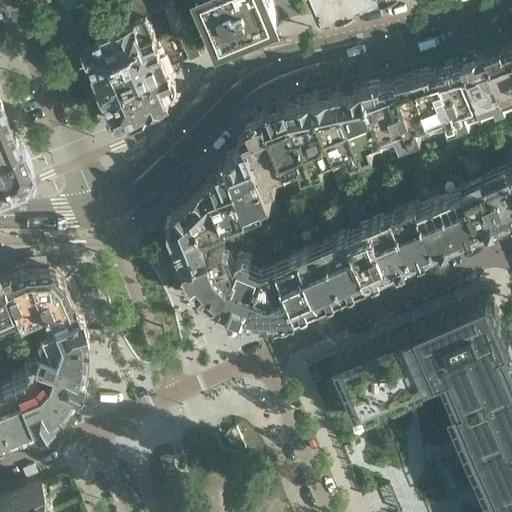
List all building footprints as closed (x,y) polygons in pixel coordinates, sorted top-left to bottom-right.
[(175,0),(126,0),(134,18),(147,12),(164,5),(175,0)] [(189,26),(178,0),(175,0),(164,5),(175,32),(179,30),(189,26)] [(278,17),(271,0),(203,0),(220,41),(278,17)] [(158,39),(158,38),(147,12),(134,18),(85,39),(86,41),(85,45),(88,52),(91,55),(96,66),(158,39)] [(201,53),(189,26),(179,30),(190,58),(201,53)] [(511,90),(511,39),(511,37),(503,41),(503,40),(484,47),(504,94),(511,90)] [(169,66),(158,39),(96,66),(101,78),(101,82),(103,88),(107,91),(107,92),(169,66)] [(504,94),(484,47),(463,55),(479,93),(483,102),(504,94)] [(479,93),(463,55),(438,62),(459,112),(469,108),(465,99),(479,93)] [(459,112),(438,62),(414,70),(431,109),(441,105),(446,117),(459,112)] [(170,98),(169,95),(171,94),(172,93),(173,92),(174,91),(175,90),(176,88),(176,86),(176,85),(176,83),(176,82),(176,81),(169,66),(107,92),(112,104),(112,108),(114,114),(118,117),(119,120),(124,117),(127,124),(133,126),(144,122),(146,115),(144,109),(170,98)] [(431,109),(414,70),(387,76),(410,128),(420,124),(416,115),(431,109)] [(410,128),(387,76),(363,81),(383,126),(393,122),(398,133),(410,128)] [(383,126),(363,81),(338,87),(363,148),(374,143),(369,132),(383,126)] [(363,148),(338,87),(313,92),(333,140),(335,146),(346,141),(351,153),(363,148)] [(333,140),(313,92),(288,97),(314,161),(325,156),(320,145),(333,140)] [(314,161),(288,97),(263,107),(285,161),(286,165),(299,159),(302,166),(314,161)] [(285,161),(263,107),(248,113),(252,122),(243,126),(246,133),(266,182),(276,177),(271,166),(285,161)] [(0,148),(17,141),(6,116),(0,118),(0,148)] [(270,191),(266,182),(246,133),(238,137),(241,146),(226,152),(229,159),(248,207),(250,209),(264,203),(261,195),(270,191)] [(0,183),(21,174),(26,163),(17,141),(0,148),(0,183)] [(248,207),(229,159),(220,162),(223,170),(207,176),(224,216),(248,207)] [(511,212),(511,167),(511,166),(510,163),(488,173),(507,215),(511,212)] [(507,215),(488,173),(465,183),(483,225),(507,215)] [(224,216),(207,176),(188,196),(202,229),(225,219),(224,216)] [(483,225),(465,183),(442,193),(460,235),(483,225)] [(460,235),(442,193),(419,203),(438,245),(460,235)] [(210,248),(202,229),(188,196),(182,200),(183,201),(175,207),(174,206),(172,208),(171,224),(173,227),(174,227),(186,255),(185,256),(186,258),(210,248)] [(438,245),(419,203),(417,198),(405,203),(407,208),(397,213),(415,255),(438,245)] [(415,255),(397,213),(385,218),(382,213),(371,218),(391,265),(415,255)] [(391,265),(371,218),(359,223),(362,228),(350,234),(368,275),(391,265)] [(368,275),(350,234),(347,228),(336,233),(338,239),(326,244),(345,286),(368,275)] [(219,298),(236,262),(235,261),(231,258),(225,242),(210,248),(186,258),(188,263),(191,268),(195,274),(199,280),(203,285),(208,289),(213,293),(219,298)] [(345,286),(326,244),(315,249),(312,244),(301,249),(321,296),(345,286)] [(321,296),(301,249),(289,254),(291,259),(280,264),(298,306),(321,296)] [(245,309),(260,273),(262,269),(249,263),(251,259),(253,255),(243,250),(239,252),(235,261),(236,262),(219,298),(225,301),(231,304),(238,307),(245,309)] [(264,265),(251,259),(249,263),(262,269),(264,265)] [(76,305),(63,274),(54,265),(47,261),(47,262),(24,264),(41,305),(46,318),(76,305)] [(41,305),(24,264),(24,263),(10,269),(8,264),(0,266),(0,271),(15,308),(18,315),(41,305)] [(298,306),(280,264),(264,271),(263,274),(260,273),(245,309),(249,310),(256,311),(263,312),(267,312),(270,312),(277,311),(284,310),(291,309),(298,306)] [(0,314),(15,308),(0,271),(0,314)] [(511,511),(511,340),(489,288),(333,356),(355,405),(453,362),(466,393),(458,397),(508,511),(511,511)] [(82,333),(82,328),(78,311),(76,305),(46,318),(37,322),(44,338),(42,344),(81,357),(82,352),(82,348),(83,341),(83,337),(83,335),(82,333)] [(31,335),(27,327),(16,331),(20,340),(31,335)] [(81,359),(81,357),(42,344),(33,340),(28,342),(25,351),(35,355),(28,372),(13,378),(12,377),(0,382),(0,413),(7,429),(31,419),(35,417),(39,415),(45,411),(49,409),(54,404),(57,401),(59,400),(62,396),(65,393),(69,387),(71,383),(73,381),(75,377),(77,370),(79,366),(79,364),(81,359)] [(230,428),(225,434),(225,435),(226,435),(227,436),(228,438),(230,439),(231,441),(231,443),(232,444),(232,446),(232,447),(232,449),(232,450),(233,450),(240,451),(245,449),(246,448),(246,447),(237,427),(237,426),(236,426),(230,428)] [(174,460),(174,458),(175,457),(174,457),(174,456),(166,455),(160,458),(160,459),(169,480),(170,480),(171,480),(176,478),(180,473),(181,472),(181,471),(180,471),(178,469),(177,468),(176,466),(175,465),(174,463),(174,462),(174,460)] [(39,511),(52,506),(41,480),(0,496),(0,511),(39,511)]
